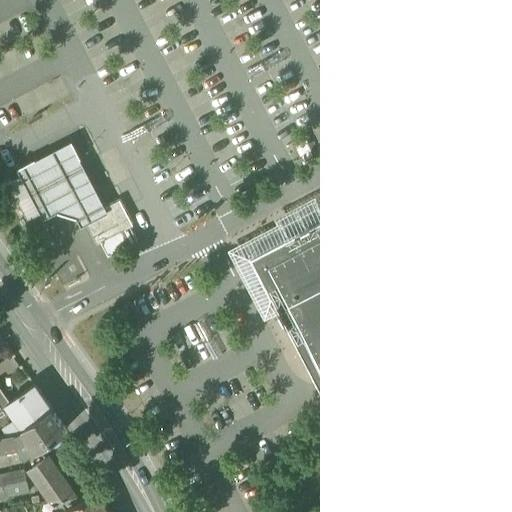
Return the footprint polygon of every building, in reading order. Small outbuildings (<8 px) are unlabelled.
[(261,318),(276,310),(270,297),(267,292),(263,294),(246,261),(250,259),(248,256),(251,255),(249,251),(282,233),(284,237),(305,226),(322,217),(320,214),(353,196),(355,200),(376,189),(374,185),(388,178),(390,181),(410,171),(408,167),(424,159),(426,163),(446,152),(444,148),(459,140),(461,144),(511,117),(511,67),(511,69),(493,36),(497,34),(492,24),(486,13),(483,15),(474,0),(460,0),(498,73),(474,86),(487,110),(225,248),(261,318)] [(511,0),(474,0),(483,15),(486,13),(492,24),(497,34),(493,36),(511,69),(511,67),(511,0)] [(385,511),(511,511),(511,490),(511,489),(511,488),(511,117),(461,144),(459,140),(444,148),(446,152),(426,163),(424,159),(408,167),(410,171),(390,181),(388,178),(374,185),(376,189),(355,200),(353,196),(320,214),(322,217),(305,226),(284,237),(282,233),(249,251),(251,255),(248,256),(250,259),(246,261),(263,294),(267,292),(270,297),(276,310),(385,511)] [(296,161),(329,144),(320,126),(286,142),(296,161)] [(44,218),(58,210),(78,216),(82,225),(87,223),(109,211),(106,206),(71,140),(19,168),(22,175),(41,212),(44,218)] [(41,212),(46,209),(26,172),(22,175),(1,186),(11,204),(18,200),(28,219),(41,212)] [(84,218),(87,223),(98,243),(101,241),(109,255),(133,242),(126,228),(133,224),(120,199),(106,206),(84,218)] [(6,403),(11,410),(16,417),(23,427),(51,408),(52,408),(35,383),(8,402),(6,403)] [(0,421),(3,421),(0,417),(11,410),(6,403),(8,402),(0,390),(0,421)] [(51,408),(23,427),(37,450),(66,429),(51,408)] [(0,433),(2,433),(9,432),(5,425),(16,417),(11,410),(0,417),(3,421),(0,421),(0,433)] [(23,427),(16,417),(5,425),(9,432),(20,430),(23,427)] [(26,457),(37,450),(23,427),(20,430),(9,432),(2,433),(0,433),(0,451),(3,451),(19,448),(26,457)] [(29,470),(50,500),(61,498),(76,496),(49,456),(29,470)] [(0,475),(0,486),(6,485),(28,480),(25,470),(0,475)] [(30,491),(28,480),(6,485),(9,496),(30,491)] [(65,508),(67,511),(109,511),(110,511),(100,492),(79,502),(65,508)] [(79,502),(76,496),(61,498),(65,508),(79,502)]
